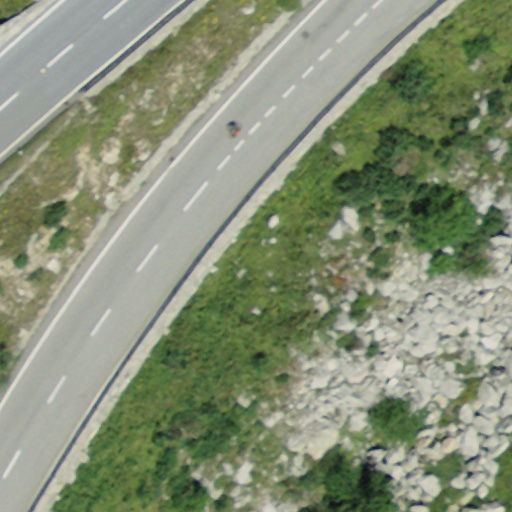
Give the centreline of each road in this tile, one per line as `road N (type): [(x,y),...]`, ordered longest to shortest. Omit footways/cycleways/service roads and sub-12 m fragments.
road 1 (primary): [(0,487),(183,207),(382,0)]
road 2 (primary): [(123,0),(0,104)]
